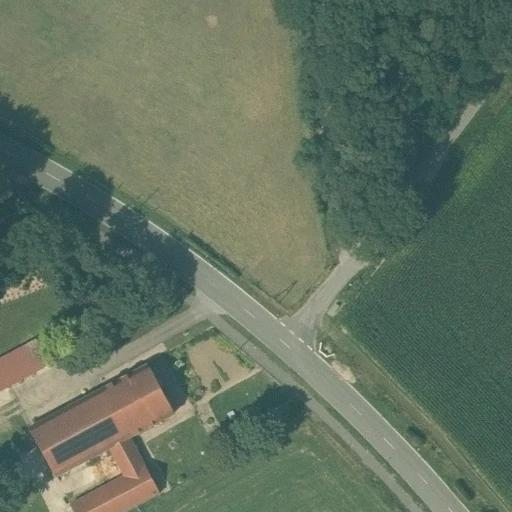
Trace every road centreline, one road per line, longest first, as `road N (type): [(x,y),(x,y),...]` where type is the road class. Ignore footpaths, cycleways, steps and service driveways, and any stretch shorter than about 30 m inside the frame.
road 1 (unclassified): [(289,348),(511,51)]
road 2 (tertiary): [(289,348),(101,205),(0,147)]
road 3 (track): [(325,0),(328,183),(344,271)]
road 4 (tertiary): [(449,511),(289,348)]
